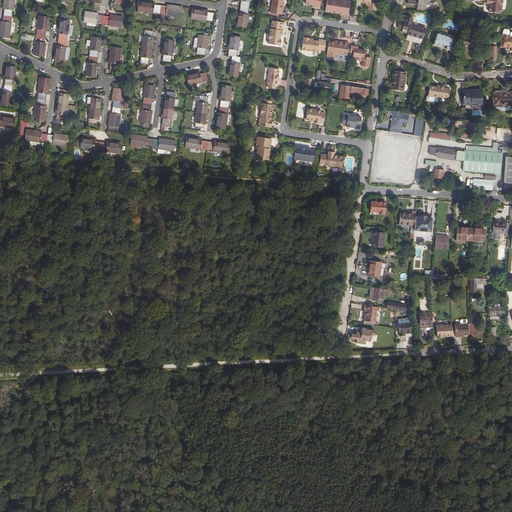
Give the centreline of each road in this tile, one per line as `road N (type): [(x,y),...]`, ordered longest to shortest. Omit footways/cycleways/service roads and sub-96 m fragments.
road 1 (residential): [(384,32),(307,19),(298,25),(288,133),(366,144)]
road 2 (residential): [(366,144),(366,189),(511,198)]
road 3 (track): [(337,357),(363,187)]
road 4 (track): [(0,374),(146,367)]
road 5 (residential): [(383,53),(455,77),(511,75)]
